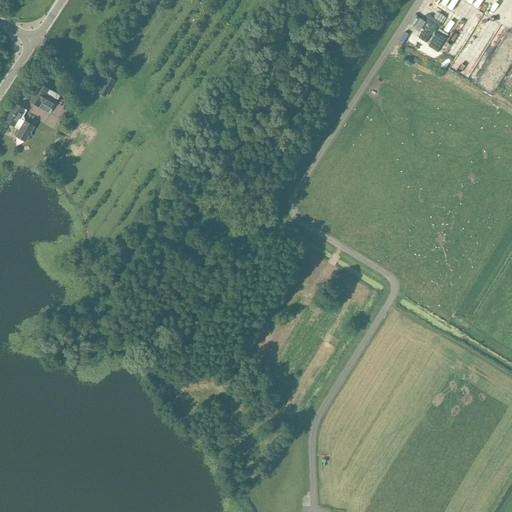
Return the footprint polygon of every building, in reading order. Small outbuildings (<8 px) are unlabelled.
[(461,36),(474,14),(462,7),(453,22),(442,16),(444,12),(433,6),(427,16),(461,36)] [(437,62),(446,68),(458,50),(449,44),(437,62)] [(115,81),(106,76),(97,93),(106,98),(115,81)] [(47,96),(50,91),(40,85),(30,102),(40,108),(43,104),(53,110),(58,102),(47,96)] [(19,132),(21,138),(31,136),(29,131),(32,127),(22,120),(27,112),(15,105),(5,121),(20,130),(19,132)]
